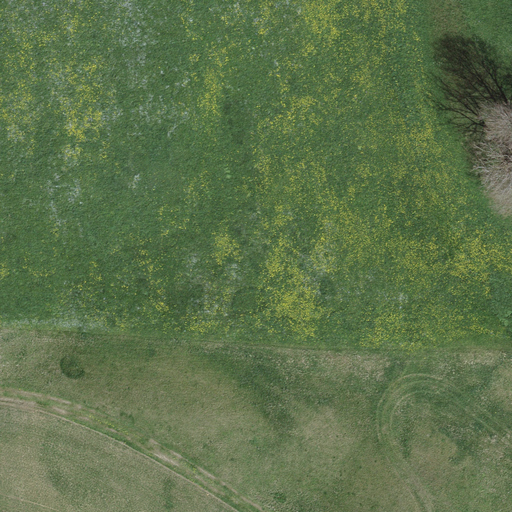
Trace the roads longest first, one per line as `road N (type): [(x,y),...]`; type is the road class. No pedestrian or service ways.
road 1 (track): [(258,511),(130,431),(86,411),(0,392)]
road 2 (track): [(396,374),(384,394),(383,424),(431,511)]
